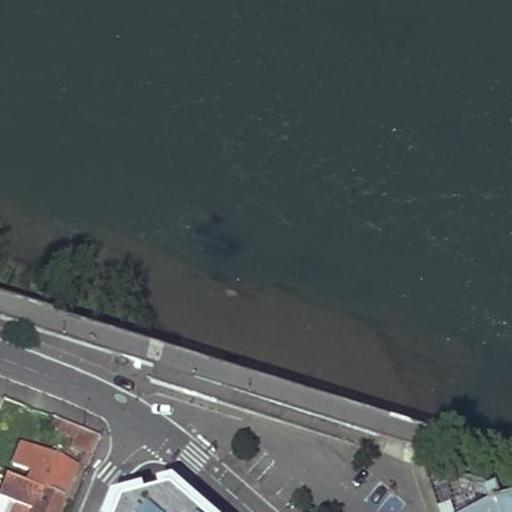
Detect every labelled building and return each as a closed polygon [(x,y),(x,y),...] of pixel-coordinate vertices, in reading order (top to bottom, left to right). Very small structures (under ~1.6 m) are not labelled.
[(56,430),(82,441),(97,446),(101,437),(52,418),(49,425),(57,428),(56,430)] [(89,465),(97,446),(82,441),(78,452),(87,456),(85,463),(89,465)] [(34,474),(29,488),(40,492),(63,501),(75,468),(22,447),(15,465),(34,474)] [(511,511),(511,495),(424,469),(439,511),(511,511)] [(29,488),(6,478),(0,495),(0,499),(8,502),(4,511),(32,511),(40,492),(29,488)] [(116,505),(113,511),(205,511),(178,488),(116,505)] [(40,492),(32,511),(58,511),(63,501),(40,492)]
